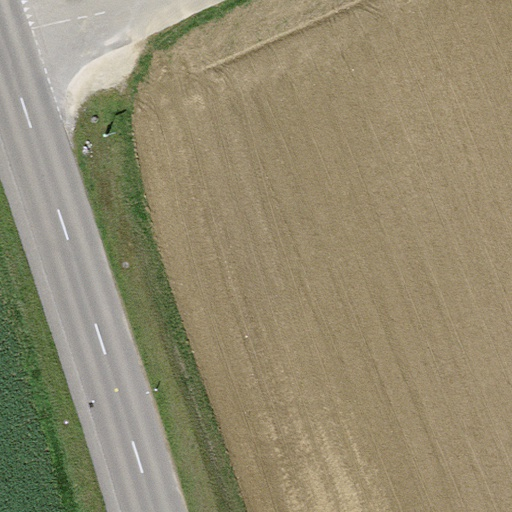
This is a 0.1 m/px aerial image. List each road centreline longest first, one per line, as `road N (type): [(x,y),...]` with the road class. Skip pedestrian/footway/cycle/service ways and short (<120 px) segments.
road 1 (secondary): [(0,70),(150,511)]
road 2 (track): [(2,78),(175,0)]
